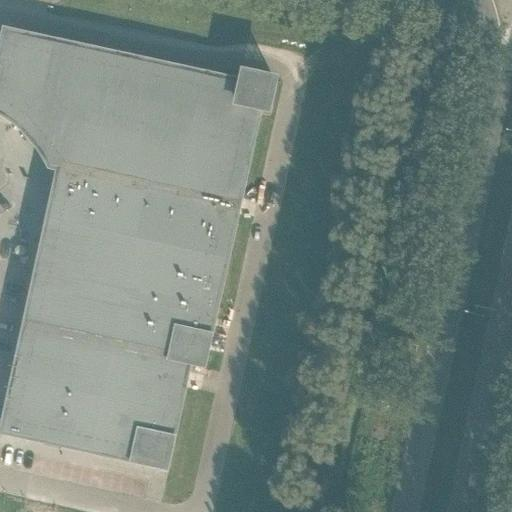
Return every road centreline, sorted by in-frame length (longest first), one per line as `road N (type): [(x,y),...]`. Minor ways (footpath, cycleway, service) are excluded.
road 1 (secondary): [(496,115),(408,511)]
road 2 (secondary): [(465,511),(511,300)]
